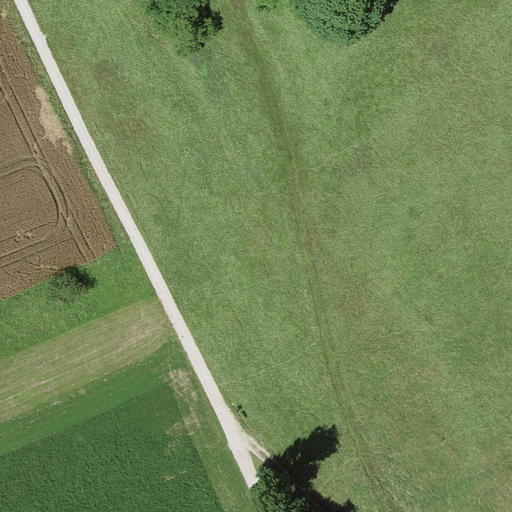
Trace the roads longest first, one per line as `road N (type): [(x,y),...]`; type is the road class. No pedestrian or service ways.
road 1 (track): [(24,0),(271,511)]
road 2 (track): [(330,511),(231,419)]
